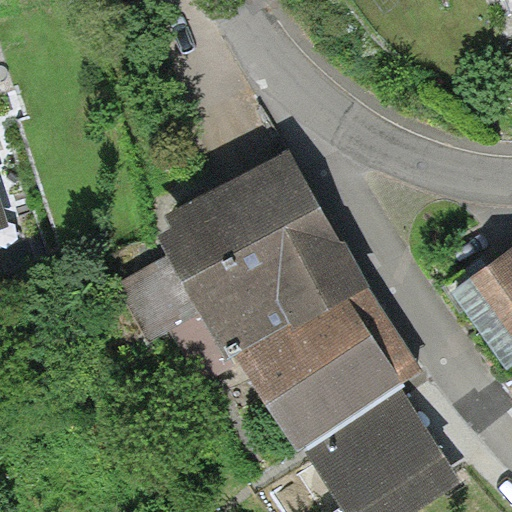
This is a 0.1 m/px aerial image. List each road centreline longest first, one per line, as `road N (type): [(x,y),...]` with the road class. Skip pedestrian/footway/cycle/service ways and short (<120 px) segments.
road 1 (residential): [(511,438),(387,258),(304,93)]
road 2 (residential): [(304,93),(365,139),(444,166),(511,175)]
road 3 (residential): [(304,93),(224,0)]
